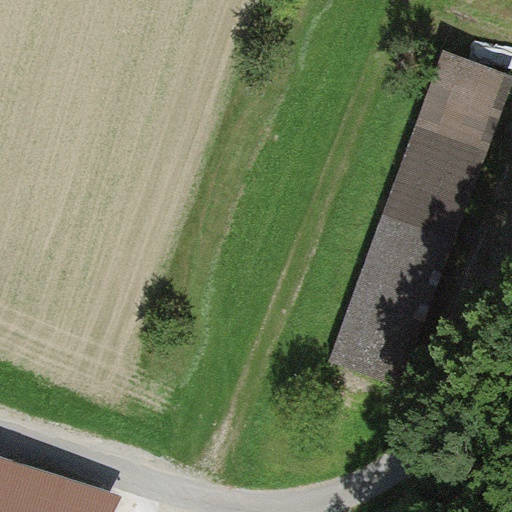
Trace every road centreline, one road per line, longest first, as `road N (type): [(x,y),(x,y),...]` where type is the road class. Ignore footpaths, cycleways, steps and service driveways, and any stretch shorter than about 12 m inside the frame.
road 1 (track): [(511,372),(396,473),(319,507),(285,511)]
road 2 (track): [(243,511),(0,435)]
